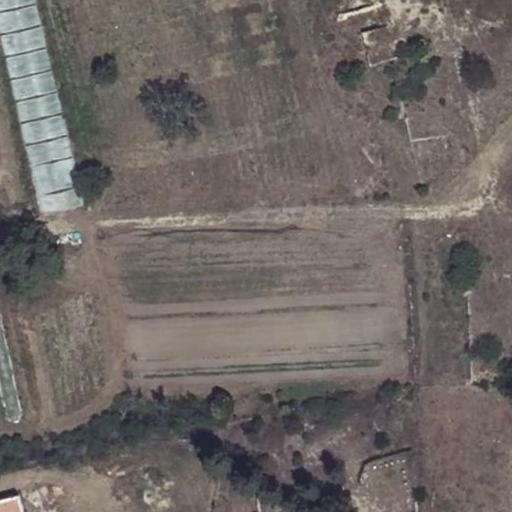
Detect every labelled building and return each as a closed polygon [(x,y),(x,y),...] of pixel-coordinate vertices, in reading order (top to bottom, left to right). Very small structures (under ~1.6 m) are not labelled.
[(436,16),(431,0),(339,0),(351,40),(436,16)] [(451,0),(431,0),(436,16),(454,12),(451,0)] [(511,20),(509,7),(488,13),(493,32),(497,31),(511,27),(511,20)] [(341,59),(355,55),(351,41),(337,45),(341,59)] [(45,511),(37,490),(24,494),(31,511),(45,511)] [(0,511),(23,511),(20,497),(0,501),(0,511)]
